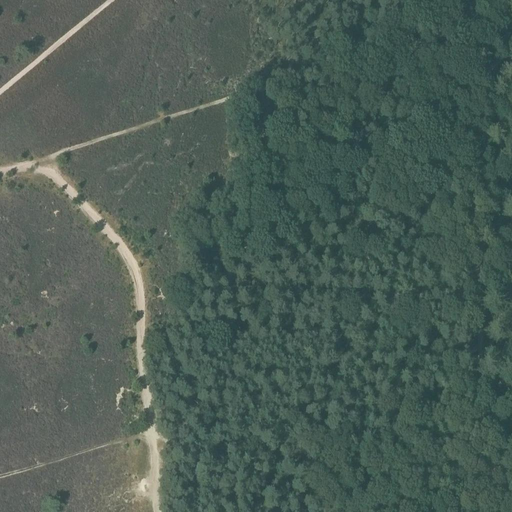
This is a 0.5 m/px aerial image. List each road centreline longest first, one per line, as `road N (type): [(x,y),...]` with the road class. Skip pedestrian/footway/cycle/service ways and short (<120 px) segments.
road 1 (track): [(472,22),(486,511)]
road 2 (track): [(41,160),(472,22)]
road 3 (track): [(158,511),(139,279),(41,160)]
road 4 (track): [(0,92),(111,0)]
